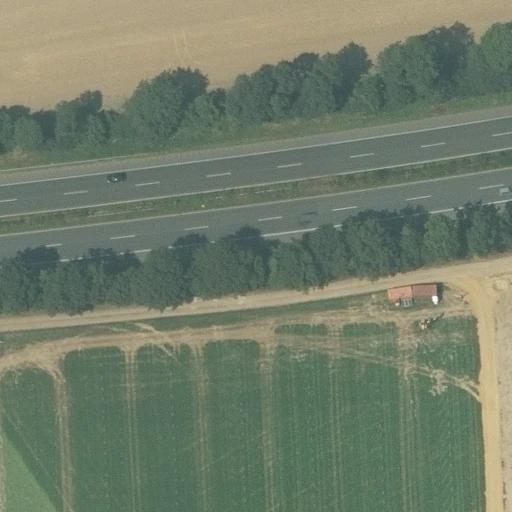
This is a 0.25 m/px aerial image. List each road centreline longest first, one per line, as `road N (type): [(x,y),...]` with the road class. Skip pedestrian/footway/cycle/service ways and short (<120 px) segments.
road 1 (track): [(0,360),(283,317),(462,306),(511,288)]
road 2 (track): [(0,126),(511,47)]
road 3 (motorway): [(511,126),(0,200)]
road 4 (motorway): [(0,246),(511,177)]
road 5 (track): [(0,324),(295,298),(511,262)]
road 6 (track): [(447,276),(471,282),(485,304),(495,511)]
